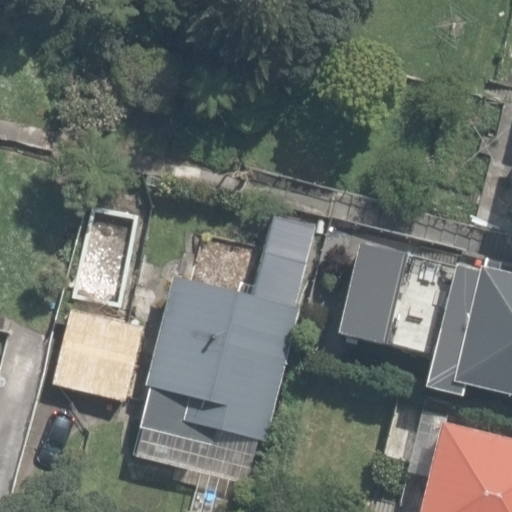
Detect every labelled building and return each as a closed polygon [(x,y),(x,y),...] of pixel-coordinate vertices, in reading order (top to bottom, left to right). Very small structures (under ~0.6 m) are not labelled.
[(175,441),(211,450),(216,431),(263,442),(296,309),(293,309),(313,229),(270,218),(263,245),(202,230),(189,282),(171,278),(137,416),(179,426),(175,441)] [(462,383),(511,395),(511,272),(479,264),(477,272),(359,242),(336,333),(429,356),(422,386),(459,395),(462,383)] [(52,383),(125,401),(142,327),(70,309),(52,383)] [(0,371),(39,382),(52,333),(12,321),(0,363),(0,371)] [(394,397),(381,459),(423,468),(436,407),(394,397)] [(415,511),(511,511),(511,441),(436,424),(415,511)]
